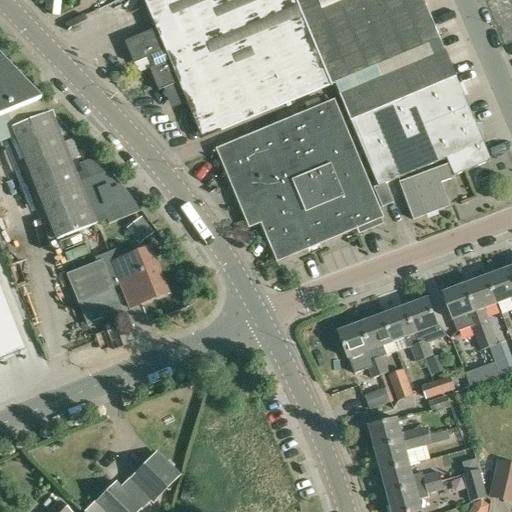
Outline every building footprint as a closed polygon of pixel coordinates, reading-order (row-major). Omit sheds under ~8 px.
[(295,0),(223,0),(155,29),(124,43),(134,64),(149,58),(153,67),(149,69),(151,72),(300,10),(295,0)] [(223,0),(142,0),(155,29),(223,0)] [(295,0),(300,10),(322,0),(295,0)] [(322,0),(300,10),(331,85),(438,39),(421,0),(322,0)] [(331,85),(300,10),(151,72),(159,91),(178,83),(203,139),(331,85)] [(446,164),(452,179),(454,178),(453,175),(490,161),(444,51),(340,93),(378,185),(384,183),(446,157),(448,163),(446,164)] [(0,117),(39,101),(0,60),(0,117)] [(308,112),(297,116),(319,169),(329,165),(338,188),(365,177),(333,101),(308,112)] [(73,167),(51,114),(51,112),(50,112),(12,128),(57,240),(96,225),(83,192),(73,167)] [(319,169),(297,116),(216,150),(230,183),(234,181),(252,225),(260,222),(259,221),(300,204),(291,181),(319,169)] [(106,171),(94,158),(73,167),(83,192),(94,188),(108,224),(141,211),(120,187),(106,171)] [(452,179),(446,164),(400,182),(414,218),(448,205),(440,183),(452,179)] [(329,165),(319,169),(291,181),(300,204),(259,221),(260,222),(276,262),(381,218),(365,177),(338,188),(329,165)] [(384,183),(378,185),(378,186),(373,188),(381,208),(393,203),(384,183)] [(167,294),(149,248),(111,263),(129,309),(167,294)] [(110,287),(101,265),(101,264),(101,262),(67,275),(88,326),(121,313),(110,287)] [(511,271),(511,269),(489,277),(498,304),(511,298),(511,271)] [(489,277),(466,285),(489,348),(497,345),(484,309),(498,304),(489,277)] [(489,348),(466,285),(444,293),(458,332),(472,326),(481,351),(489,348)] [(0,360),(23,352),(0,292),(0,360)] [(428,299),(406,308),(425,360),(435,356),(429,342),(446,336),(438,326),(428,299)] [(406,308),(383,316),(393,343),(405,339),(408,348),(411,347),(417,363),(425,360),(406,308)] [(393,343),(383,316),(361,325),(371,351),(381,376),(391,372),(385,357),(387,356),(384,347),(393,343)] [(371,351),(361,325),(339,333),(349,360),(360,355),(364,365),(367,364),(373,379),(381,376),(371,351)] [(399,402),(415,397),(405,370),(389,376),(399,402)] [(434,383),(439,396),(451,392),(447,378),(434,383)] [(439,396),(434,383),(422,387),(426,400),(439,396)] [(388,388),(386,388),(386,389),(366,397),(371,410),(393,402),(388,388)] [(434,413),(451,408),(447,396),(430,402),(434,413)] [(430,436),(430,435),(427,427),(412,431),(402,433),(399,420),(371,427),(377,450),(430,436)] [(448,431),(430,435),(430,436),(377,450),(383,473),(411,466),(407,452),(432,444),(450,439),(448,431)] [(116,483),(87,511),(137,511),(150,499),(153,502),(178,477),(156,454),(130,480),(134,483),(125,492),(116,483)] [(511,503),(511,464),(499,461),(490,498),(511,503)] [(411,466),(383,473),(389,496),(443,482),(443,481),(450,479),(454,478),(452,470),(441,473),(440,473),(425,477),(424,473),(413,476),(411,466)] [(488,498),(481,470),(463,475),(471,503),(488,498)] [(443,482),(389,496),(393,511),(420,511),(423,511),(420,501),(430,498),(429,493),(445,489),(445,490),(452,488),(450,479),(443,481),(443,482)] [(487,511),(489,506),(482,501),(474,505),(469,511),(487,511)] [(69,511),(60,502),(49,511),(69,511)]
